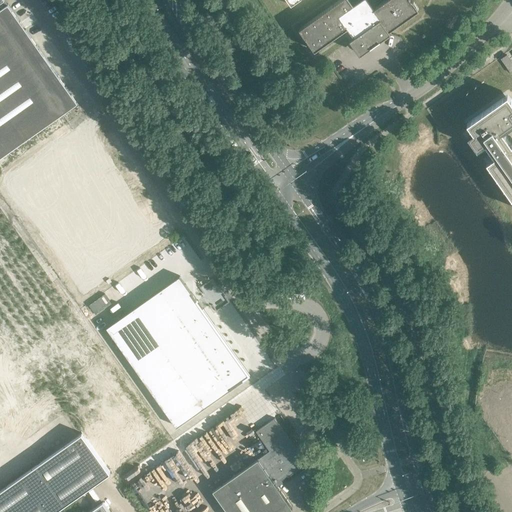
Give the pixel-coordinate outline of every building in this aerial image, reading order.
[(0,0),(0,158),(67,113),(0,17),(0,5),(6,2),(4,0),(0,0)] [(287,0),(291,5),(299,0),(358,0),(354,3),(351,0),(339,0),(299,28),(315,51),(348,28),(354,36),(350,39),(361,54),(392,32),(390,30),(389,31),(386,27),(375,7),(369,0),(287,0)] [(385,0),(375,7),(386,27),(389,31),(390,30),(420,9),(413,0),(385,0)] [(508,68),(511,64),(511,62),(507,55),(502,59),(511,73),(511,72),(511,67),(510,70),(508,68)] [(467,122),(474,131),(468,135),(478,149),(486,143),(495,156),(488,161),(511,194),(511,143),(503,131),(511,124),(511,99),(508,94),(467,122)] [(56,142),(2,180),(84,296),(138,258),(131,249),(161,228),(92,130),(62,151),(56,142)] [(180,276),(107,327),(176,426),(249,375),(226,342),(228,341),(228,340),(227,341),(221,333),(223,332),(222,332),(220,333),(180,276)] [(286,511),(293,508),(276,484),(287,476),(288,477),(307,464),(275,418),(256,431),(270,450),(213,490),(228,511),(286,511)] [(82,433),(65,445),(0,490),(0,511),(55,511),(110,473),(82,433)] [(109,511),(103,502),(89,511),(109,511)]
